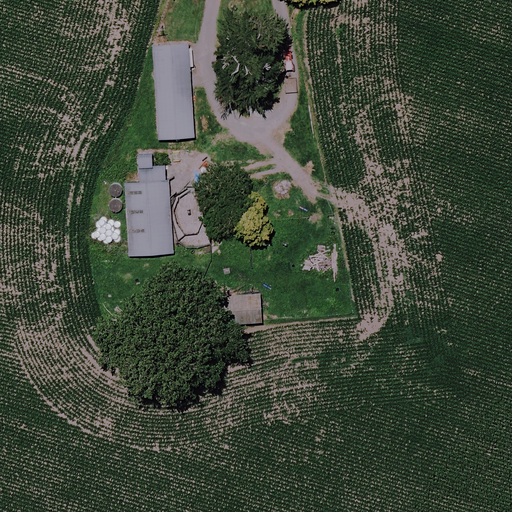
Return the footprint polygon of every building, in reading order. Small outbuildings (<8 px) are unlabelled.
[(194,139),(190,44),(155,45),(159,140),(194,139)] [(154,145),(140,145),(140,166),(154,166),(154,145)] [(170,170),(140,171),(141,182),(127,183),(130,255),(173,254),(170,170)] [(254,211),(255,232),(293,231),(293,210),(254,211)] [(261,321),(262,292),(231,291),(230,320),(261,321)]
